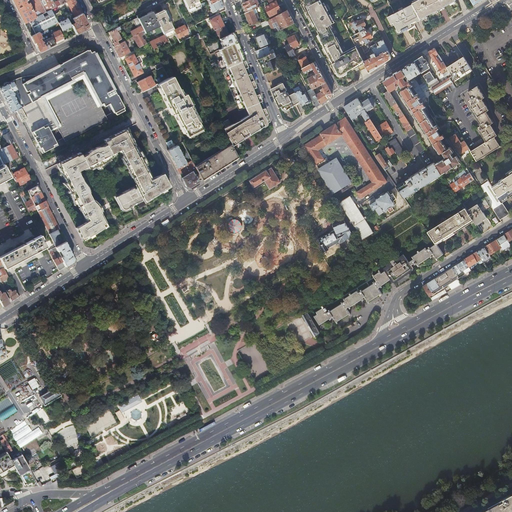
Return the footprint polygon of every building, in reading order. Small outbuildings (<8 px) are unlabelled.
[(52,0),(12,0),(18,10),(24,23),(51,9),(56,7),(56,6),(52,0)] [(68,0),(66,1),(69,5),(75,17),(82,13),(79,9),(74,0),(68,0)] [(197,0),(183,0),(189,11),(200,6),(197,0)] [(223,6),(220,0),(216,0),(209,4),(210,7),(210,8),(212,12),(216,11),(216,10),(223,6)] [(257,8),(260,7),(257,0),(250,0),(243,3),(241,4),(243,9),(244,9),(245,8),(247,12),(257,8)] [(302,0),(305,6),(304,6),(322,40),(321,41),(333,64),(331,65),(334,70),(336,69),(338,73),(338,74),(343,75),(355,67),(364,61),(360,54),(356,46),(344,52),(339,43),(337,44),(334,38),(336,37),(329,25),(333,23),(331,20),(333,20),(329,12),(325,6),(324,6),(320,0),(319,1),(318,0),(302,0)] [(418,0),(412,3),(421,19),(456,0),(455,0),(418,0)] [(276,1),(266,7),(271,16),(281,11),(276,1)] [(421,19),(412,3),(395,13),(388,17),(392,24),(394,23),(399,32),(403,30),(403,32),(410,28),(409,26),(421,19)] [(162,31),(163,33),(169,30),(168,29),(172,27),(169,21),(164,11),(162,6),(161,7),(162,10),(153,14),(162,31)] [(156,34),(162,31),(153,14),(150,8),(145,11),(146,14),(143,15),(142,13),(136,15),(136,17),(139,21),(141,26),(143,30),(145,32),(153,28),(156,34)] [(258,12),(257,8),(247,12),(245,13),(250,25),(259,22),(257,18),(259,17),(258,14),(256,15),(256,13),(258,12)] [(51,9),(24,23),(25,26),(31,36),(39,32),(47,28),(58,23),(58,22),(57,19),(54,15),(51,9)] [(164,11),(169,21),(172,19),(167,9),(164,11)] [(284,28),(287,27),(295,23),(293,19),(288,10),(277,15),(284,28)] [(87,29),(88,25),(85,20),(82,13),(75,17),(69,20),(72,26),(76,34),(87,29)] [(209,20),(214,30),(215,30),(224,26),(219,15),(209,20)] [(278,32),(283,29),(284,28),(277,15),(267,20),(269,24),(274,34),(278,32)] [(58,22),(58,23),(60,26),(62,31),(72,26),(69,20),(67,17),(58,22)] [(137,22),(139,21),(136,17),(123,24),(125,29),(134,25),(135,24),(137,22)] [(352,28),(355,34),(360,32),(366,29),(364,26),(365,25),(366,24),(364,19),(359,22),(358,21),(356,22),(355,20),(351,22),(353,28),(352,28)] [(175,33),(176,34),(178,33),(180,37),(188,33),(184,24),(173,30),(175,33)] [(368,43),(371,41),(370,39),(372,37),(370,33),(369,32),(377,28),(375,24),(366,29),(360,32),(361,34),(365,42),(367,41),(368,43)] [(118,26),(114,28),(115,29),(108,32),(113,42),(112,43),(114,46),(118,43),(116,40),(120,38),(116,31),(119,29),(118,26)] [(132,36),(143,30),(141,26),(127,33),(130,37),(132,36)] [(215,30),(219,39),(228,34),(224,26),(215,30)] [(163,35),(165,38),(175,33),(173,30),(172,27),(168,29),(169,30),(163,33),(163,35)] [(47,28),(39,32),(40,36),(43,34),(46,40),(44,41),(43,38),(42,39),(43,41),(42,42),(46,49),(49,47),(55,44),(52,37),(49,31),(47,28)] [(52,37),(55,44),(64,40),(60,32),(59,30),(52,33),(51,32),(50,32),(52,37)] [(138,47),(146,43),(143,39),(142,39),(140,36),(145,33),(145,32),(143,30),(132,36),(133,39),(134,38),(138,47)] [(39,32),(31,36),(36,47),(38,50),(41,51),(46,49),(42,42),(41,41),(40,39),(41,38),(42,38),(40,36),(39,32)] [(236,41),(232,32),(228,34),(219,39),(220,41),(218,42),(219,44),(220,43),(222,46),(221,46),(222,48),(236,41)] [(268,41),(269,41),(267,37),(266,38),(265,34),(255,38),(259,48),(269,44),(268,41)] [(361,34),(352,38),(356,46),(360,54),(362,53),(361,51),(363,50),(361,46),(366,44),(365,42),(361,34)] [(149,42),(153,48),(167,41),(165,38),(163,35),(149,42)] [(288,39),(291,44),(292,48),(299,45),(294,35),(291,37),(288,39)] [(369,73),(390,60),(391,56),(383,40),(373,45),(374,46),(374,48),(372,49),(374,54),(371,55),(372,58),(371,58),(370,57),(369,57),(369,59),(367,60),(363,50),(361,51),(362,53),(360,54),(364,61),(369,73)] [(115,50),(118,58),(129,52),(123,41),(118,43),(114,46),(113,46),(115,50)] [(218,50),(226,68),(229,66),(244,60),(236,41),(222,48),(218,50)] [(285,47),(290,55),(292,54),(293,57),(295,56),(296,58),(297,57),(292,48),(291,44),(285,47)] [(262,58),(272,54),(269,46),(259,50),(262,58)] [(435,48),(429,52),(442,73),(448,70),(446,68),(442,60),(440,57),(435,48)] [(15,79),(12,81),(24,106),(22,106),(21,107),(15,109),(22,122),(25,120),(42,153),(57,145),(50,130),(57,127),(40,96),(82,73),(99,105),(102,103),(104,106),(109,103),(114,113),(114,112),(116,114),(124,110),(123,108),(124,107),(117,94),(117,95),(114,89),(95,52),(94,52),(93,51),(90,52),(89,49),(87,50),(62,63),(62,64),(60,65),(59,64),(49,69),(49,70),(36,77),(35,75),(31,75),(27,76),(23,77),(19,78),(15,79)] [(277,57),(275,53),(272,54),(262,58),(259,59),(265,75),(272,72),(275,71),(274,68),(276,67),(277,70),(283,68),(279,60),(273,62),(274,65),(273,65),(270,60),(277,57)] [(125,58),(129,68),(137,64),(142,61),(144,60),(141,54),(134,58),(132,54),(125,58)] [(302,55),(297,57),(303,68),(310,64),(306,57),(304,58),(303,59),(302,57),(303,56),(302,55)] [(422,56),(414,61),(421,73),(429,68),(427,64),(428,64),(425,59),(424,59),(422,56)] [(452,81),(471,68),(463,56),(446,68),(448,70),(448,71),(451,76),(449,77),(452,81)] [(247,66),(244,60),(229,66),(249,114),(240,120),(222,128),(230,144),(231,146),(266,124),(265,122),(269,119),(258,94),(257,94),(254,88),(256,87),(250,73),(248,74),(246,67),(247,66)] [(414,61),(402,69),(412,85),(418,94),(420,97),(420,99),(421,99),(426,96),(423,91),(427,88),(427,89),(430,87),(426,81),(419,85),(416,80),(415,81),(413,78),(421,73),(414,61)] [(310,64),(303,68),(305,73),(314,69),(315,72),(317,74),(321,72),(319,69),(315,62),(310,64)] [(137,64),(129,68),(134,76),(141,72),(138,66),(137,64)] [(435,164),(441,174),(460,163),(456,156),(454,157),(451,153),(454,152),(451,147),(447,149),(445,145),(444,144),(443,144),(441,140),(445,137),(443,135),(443,134),(440,135),(437,130),(439,129),(438,127),(437,124),(434,126),(431,121),(430,122),(425,114),(421,109),(425,106),(423,103),(421,105),(417,99),(420,97),(418,94),(414,97),(410,92),(411,91),(408,87),(412,85),(402,69),(383,81),(389,91),(390,92),(395,89),(395,88),(398,86),(397,85),(399,84),(402,90),(400,92),(440,154),(442,153),(446,159),(444,160),(443,159),(439,162),(439,161),(435,164)] [(430,87),(435,94),(453,83),(452,81),(449,77),(451,76),(448,71),(443,74),(444,77),(448,75),(449,78),(440,84),(436,78),(435,79),(433,76),(434,75),(433,73),(432,74),(430,71),(423,76),(426,81),(430,87)] [(308,78),(313,88),(313,89),(322,84),(324,88),(320,90),(321,92),(316,95),(321,104),(331,97),(332,93),(321,72),(317,74),(315,72),(313,73),(313,76),(308,78)] [(137,82),(142,92),(154,85),(149,76),(137,82)] [(168,78),(157,84),(172,114),(174,113),(186,136),(200,129),(190,109),(192,109),(184,94),(181,96),(171,76),(168,78)] [(3,85),(0,86),(0,89),(5,100),(12,112),(15,109),(21,107),(18,102),(17,102),(14,96),(15,95),(14,94),(13,91),(14,90),(15,92),(22,106),(24,106),(12,81),(12,80),(7,83),(6,82),(4,83),(3,85)] [(300,102),(295,92),(290,95),(283,83),(271,89),(279,108),(282,107),(284,109),(287,110),(294,106),(300,102)] [(486,141),(470,151),(476,161),(500,146),(494,137),(497,135),(490,124),(493,123),(486,111),(489,110),(482,99),(485,98),(478,86),(468,92),(471,98),(474,103),(473,104),(472,102),(470,103),(477,116),(476,117),(481,123),(480,124),(482,128),(479,130),(486,141)] [(313,88),(308,91),(316,107),(321,104),(316,95),(313,89),(313,88)] [(300,102),(302,106),(306,104),(310,102),(306,93),(303,94),(301,90),(295,92),(300,102)] [(397,103),(390,92),(389,91),(385,93),(387,96),(386,96),(387,98),(388,98),(390,101),(389,102),(392,106),(397,103)] [(368,99),(361,103),(366,112),(374,107),(377,105),(372,97),(369,99),(368,99)] [(357,98),(344,107),(351,118),(361,112),(362,113),(367,121),(365,122),(377,141),(382,138),(376,128),(366,112),(361,103),(357,98)] [(399,115),(401,118),(405,116),(397,103),(392,106),(395,110),(397,113),(397,114),(398,116),(399,115)] [(361,112),(351,118),(352,120),(362,113),(361,112)] [(412,128),(405,116),(401,118),(402,121),(403,123),(403,124),(407,131),(412,128)] [(387,182),(345,117),(302,145),(315,165),(323,159),(318,150),(341,135),(371,182),(355,192),(359,199),(387,182)] [(376,128),(382,138),(383,138),(393,132),(387,121),(376,128)] [(420,153),(426,149),(412,128),(407,131),(406,131),(420,153)] [(169,186),(162,174),(158,176),(152,178),(151,179),(147,172),(149,172),(146,166),(147,165),(147,164),(146,161),(145,160),(145,159),(144,157),(143,156),(142,154),(141,153),(140,152),(139,153),(134,144),(133,144),(130,140),(131,139),(130,137),(128,133),(127,133),(125,129),(104,140),(106,145),(112,155),(116,154),(115,154),(119,151),(120,151),(121,154),(123,154),(139,186),(142,184),(149,197),(143,200),(144,203),(151,198),(157,194),(169,186)] [(10,144),(12,143),(11,142),(14,141),(9,132),(3,135),(8,145),(10,144)] [(469,149),(462,138),(458,140),(455,135),(450,138),(451,140),(450,142),(455,149),(457,148),(460,153),(464,151),(464,152),(469,149)] [(395,153),(399,159),(405,155),(395,138),(386,144),(390,149),(392,148),(395,153)] [(166,142),(169,149),(174,146),(171,140),(166,142)] [(5,146),(12,160),(17,157),(10,144),(8,145),(5,146)] [(231,146),(230,144),(194,167),(195,168),(201,180),(237,157),(231,146)] [(390,149),(386,144),(385,145),(387,148),(386,149),(390,155),(395,153),(392,148),(390,149)] [(76,227),(83,241),(103,228),(103,227),(105,225),(104,223),(106,222),(99,210),(99,209),(101,208),(100,208),(98,204),(96,202),(93,199),(92,200),(88,193),(89,192),(89,191),(88,188),(86,185),(85,183),(84,182),(81,177),(80,178),(78,172),(87,167),(88,169),(96,168),(97,169),(98,170),(99,170),(100,170),(112,157),(112,155),(106,145),(103,147),(102,147),(100,147),(97,148),(94,149),(90,151),(88,154),(87,155),(85,156),(82,158),(80,152),(58,163),(60,167),(59,168),(60,171),(62,174),(63,177),(66,182),(63,184),(65,186),(68,190),(71,194),(73,199),(74,205),(77,203),(84,218),(85,218),(87,221),(76,227)] [(171,159),(176,168),(186,163),(176,145),(174,146),(169,149),(167,150),(171,159)] [(380,154),(375,157),(385,171),(392,166),(389,161),(386,163),(380,154)] [(317,169),(333,195),(353,183),(337,157),(317,169)] [(195,168),(194,167),(191,160),(187,163),(187,162),(186,163),(176,168),(180,175),(181,178),(186,186),(189,187),(199,181),(194,172),(192,173),(191,171),(195,168)] [(396,187),(404,198),(441,174),(435,164),(434,163),(396,187)] [(5,166),(0,168),(0,181),(10,177),(5,166)] [(19,186),(31,180),(25,167),(13,173),(19,186)] [(269,187),(270,188),(279,182),(270,168),(261,174),(269,188),(269,187)] [(463,170),(457,174),(465,185),(474,179),(470,173),(467,175),(463,170)] [(500,181),(492,187),(501,201),(510,196),(509,195),(511,192),(511,170),(510,172),(511,174),(504,179),(503,178),(499,180),(500,181)] [(260,194),(270,188),(269,187),(269,188),(261,174),(256,177),(256,176),(240,186),(244,193),(254,187),(260,194)] [(457,174),(447,181),(455,192),(465,185),(457,174)] [(107,180),(100,184),(104,191),(111,187),(107,180)] [(492,187),(488,181),(479,187),(485,197),(492,206),(500,218),(509,212),(501,201),(492,187)] [(130,206),(143,200),(149,197),(142,184),(139,186),(140,188),(137,189),(136,187),(115,198),(120,208),(120,209),(121,209),(121,210),(122,210),(123,210),(123,211),(124,211),(125,211),(126,211),(127,210),(131,208),(130,206)] [(37,211),(48,206),(37,185),(27,190),(31,199),(36,209),(37,210),(37,211)] [(37,211),(31,199),(27,201),(24,195),(25,194),(23,189),(18,192),(30,214),(37,211)] [(379,215),(395,204),(393,201),(396,199),(392,193),(390,195),(388,192),(376,199),(375,200),(375,201),(371,203),(369,204),(373,210),(375,209),(379,215)] [(340,203),(364,240),(374,233),(367,220),(358,208),(357,205),(353,200),(351,196),(340,203)] [(492,206),(485,197),(483,198),(489,208),(492,206)] [(489,208),(483,198),(481,199),(483,202),(478,205),(484,213),(486,212),(485,210),(489,208)] [(467,210),(473,219),(474,220),(476,224),(487,217),(484,213),(478,205),(477,203),(467,210)] [(54,218),(48,206),(37,211),(49,233),(57,229),(59,228),(54,218)] [(465,207),(444,220),(452,232),(473,219),(467,210),(465,207)] [(233,234),(243,228),(237,218),(227,224),(233,234)] [(452,232),(453,233),(474,220),(473,219),(452,232)] [(348,236),(352,234),(344,220),(333,224),(334,230),(317,239),(321,245),(319,246),(322,252),(328,248),(328,247),(340,241),(340,242),(348,237),(348,236)] [(444,220),(427,231),(435,243),(444,237),(452,232),(444,220)] [(57,229),(49,233),(53,242),(57,240),(57,239),(59,234),(57,229)] [(435,243),(436,244),(453,233),(452,232),(444,237),(435,243)] [(46,246),(41,235),(33,239),(32,236),(25,239),(24,240),(26,243),(13,249),(12,246),(5,250),(6,253),(0,256),(0,259),(4,268),(46,246)] [(504,235),(496,239),(501,247),(503,249),(505,251),(511,247),(509,243),(504,235)] [(496,239),(484,247),(489,255),(501,247),(496,239)] [(74,258),(66,241),(55,246),(57,251),(60,250),(63,256),(61,257),(66,266),(73,261),(74,258)] [(414,259),(409,262),(411,266),(415,263),(416,264),(417,263),(419,266),(419,265),(431,256),(432,257),(431,255),(433,253),(434,255),(437,260),(438,259),(437,258),(443,254),(436,244),(430,248),(429,247),(428,247),(429,248),(427,249),(425,248),(419,252),(418,251),(419,252),(413,256),(414,259)] [(57,251),(55,246),(48,250),(53,259),(59,271),(66,266),(61,257),(60,255),(57,257),(55,252),(57,251)] [(484,247),(477,252),(481,258),(483,260),(490,256),(489,255),(484,247)] [(477,252),(465,260),(469,266),(471,269),(483,261),(483,260),(481,258),(477,252)] [(399,256),(386,265),(387,266),(383,269),(385,271),(391,280),(393,283),(394,282),(395,284),(406,276),(413,271),(412,270),(413,269),(411,266),(409,262),(403,255),(400,257),(399,256)] [(465,260),(452,268),(456,275),(469,266),(465,260)] [(452,268),(423,286),(429,296),(434,293),(436,293),(447,286),(458,279),(458,277),(456,275),(452,268)] [(381,273),(379,270),(378,271),(379,272),(374,276),(375,277),(374,277),(376,282),(374,283),(374,282),(373,283),(373,284),(362,291),(361,290),(360,291),(361,291),(358,293),(357,291),(351,295),(350,294),(349,294),(350,296),(343,300),(345,302),(342,303),(342,302),(341,303),(342,304),(330,311),(329,310),(328,311),(329,312),(326,313),(326,312),(327,311),(326,309),(324,310),(323,308),(322,307),(321,307),(322,309),(316,312),(317,313),(316,314),(317,315),(314,317),(319,326),(329,319),(330,321),(331,320),(330,319),(332,318),(337,324),(338,324),(337,322),(350,314),(346,309),(349,308),(350,310),(351,309),(350,308),(361,300),(362,302),(363,301),(362,299),(365,297),(367,301),(367,302),(368,301),(369,302),(377,296),(378,297),(381,295),(380,294),(381,293),(380,291),(379,291),(378,290),(379,290),(378,289),(381,287),(381,288),(382,288),(381,286),(389,281),(391,280),(385,271),(383,273),(381,273)] [(1,281),(9,277),(6,273),(0,276),(0,280),(1,281)] [(11,301),(19,296),(15,289),(11,290),(11,289),(10,288),(6,290),(5,291),(11,301)] [(0,300),(3,306),(10,302),(4,292),(1,293),(0,291),(0,300)] [(319,333),(308,313),(303,315),(315,336),(319,333)] [(28,382),(29,385),(26,386),(29,392),(40,387),(35,378),(28,382)] [(42,406),(59,396),(54,388),(37,398),(42,406)] [(118,406),(122,413),(142,401),(138,394),(118,406)] [(33,415),(41,408),(39,406),(31,413),(33,415)] [(43,409),(37,413),(45,424),(50,420),(43,409)] [(132,411),(133,420),(140,419),(139,410),(132,411)] [(9,430),(20,447),(43,433),(39,427),(32,431),(25,421),(9,430)] [(3,438),(0,439),(0,441),(5,450),(6,452),(11,449),(6,440),(5,440),(3,438)] [(11,460),(16,470),(17,471),(27,465),(20,451),(18,452),(20,456),(11,460)] [(0,455),(0,479),(16,470),(11,460),(9,457),(6,452),(5,452),(0,455)] [(32,472),(38,483),(53,475),(48,464),(32,472)] [(511,511),(511,497),(488,511),(511,511)]
